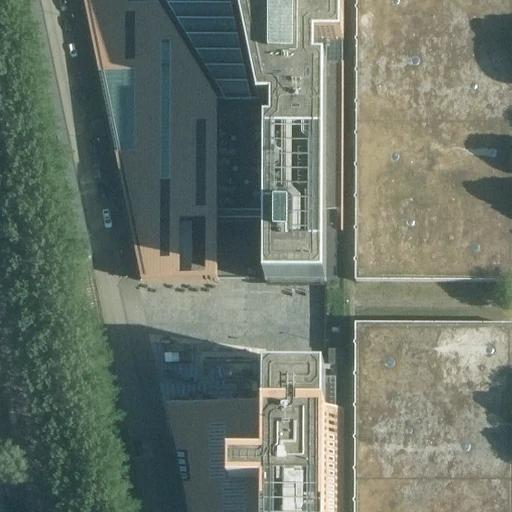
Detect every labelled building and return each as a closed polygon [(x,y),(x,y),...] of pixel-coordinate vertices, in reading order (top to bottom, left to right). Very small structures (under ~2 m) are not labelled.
[(17,0),(72,262),(74,261),(83,260),(94,257),(40,0),(17,0)] [(317,64),(317,43),(343,43),(343,0),(83,0),(141,282),(180,282),(180,223),(267,223),(267,282),(267,288),(316,288),(324,288),(324,283),(326,283),(326,281),(337,281),(337,230),(341,229),(341,233),(343,233),(343,64),(317,64)] [(511,0),(357,0),(356,283),(511,283),(511,0)] [(511,511),(511,326),(356,326),(354,511),(511,511)] [(342,511),(343,438),(336,438),(336,366),(342,366),(342,351),(329,351),(329,366),(335,366),(335,377),(325,377),(325,371),(324,371),(324,366),(317,366),(266,366),(266,371),(265,371),(265,415),(238,421),(174,436),(189,511),(342,511)] [(167,408),(174,436),(265,415),(265,408),(167,408)]
